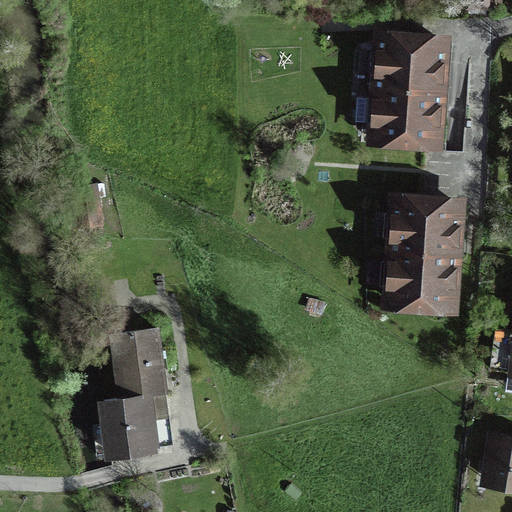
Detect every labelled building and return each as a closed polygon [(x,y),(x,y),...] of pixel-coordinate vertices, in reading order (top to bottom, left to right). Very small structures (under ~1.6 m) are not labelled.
[(443,141),(449,29),(375,25),(369,137),(443,141)] [(102,212),(99,188),(78,191),(82,215),(102,212)] [(459,316),(466,203),(393,199),(386,312),(459,316)] [(119,341),(127,408),(157,405),(172,403),(165,335),(119,341)] [(163,457),(157,405),(127,408),(108,410),(114,463),(163,457)] [(511,434),(490,431),(481,485),(511,489),(511,434)]
